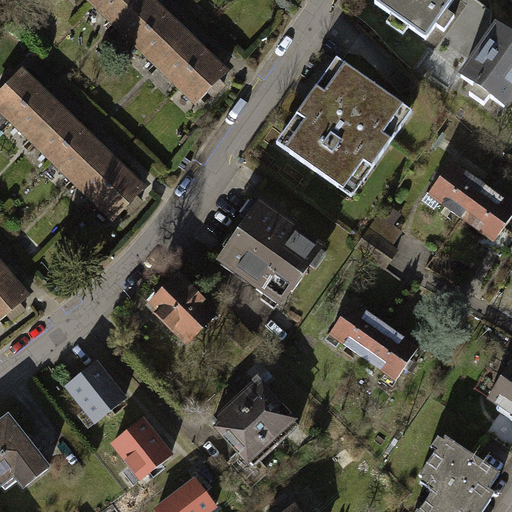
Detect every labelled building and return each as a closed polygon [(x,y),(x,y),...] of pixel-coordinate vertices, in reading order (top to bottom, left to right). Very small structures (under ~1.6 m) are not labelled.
[(86,0),(193,103),(221,74),(211,64),(195,48),(172,27),(153,8),(144,0),(86,0)] [(446,0),(380,0),(375,6),(423,44),(453,5),(446,0)] [(511,94),(511,43),(492,31),(456,89),(499,115),(511,94)] [(413,116),(338,66),(280,152),(356,202),(413,116)] [(17,72),(0,89),(0,114),(110,219),(139,189),(130,180),(114,165),(95,147),(75,128),(52,106),(32,87),(17,72)] [(511,210),(448,164),(425,194),(458,219),(489,241),(485,247),(490,251),(496,255),(502,246),(511,235),(500,227),(507,218),(511,210)] [(265,207),(219,259),(265,299),(311,248),(265,207)] [(351,247),(380,268),(386,259),(392,251),(386,246),(391,238),(396,232),(374,216),(351,247)] [(0,317),(23,298),(16,289),(1,272),(0,270),(0,317)] [(179,276),(144,310),(179,346),(214,312),(179,276)] [(348,303),(326,334),(391,380),(413,349),(348,303)] [(86,354),(51,387),(86,423),(121,390),(86,354)] [(511,359),(484,399),(505,413),(506,418),(509,421),(511,421),(511,359)] [(267,377),(232,411),(267,447),(302,413),(267,377)] [(0,423),(0,486),(11,478),(18,487),(47,464),(10,416),(0,423)] [(166,461),(139,422),(99,450),(126,488),(166,461)] [(432,486),(413,511),(468,511),(494,474),(442,438),(416,476),(432,486)] [(208,511),(188,484),(149,511),(208,511)] [(270,511),(296,511),(286,498),(269,511),(270,511)]
